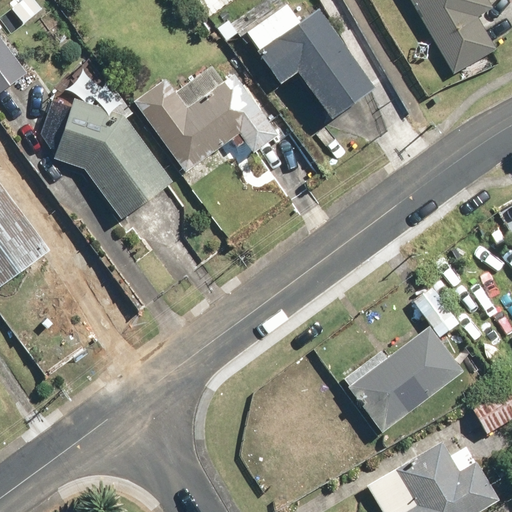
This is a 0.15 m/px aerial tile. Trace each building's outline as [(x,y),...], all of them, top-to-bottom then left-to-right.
[(404,0),(451,79),(494,53),(474,20),(490,10),(484,0),(404,0)] [(369,93),(323,28),(313,13),(252,56),(275,88),(291,77),(324,125),(369,93)] [(0,43),(0,95),(25,77),(0,43)] [(236,137),(249,156),(274,138),(230,76),(207,92),(182,110),(161,80),(129,102),(181,176),(213,153),(236,137)] [(51,163),(75,171),(117,224),(170,184),(121,120),(114,115),(71,102),(51,163)] [(0,289),(46,255),(0,195),(0,289)] [(430,288),(409,303),(434,339),(456,324),(430,288)] [(424,328),(343,387),(378,434),(458,375),(424,328)] [(511,389),(470,415),(483,436),(511,417),(511,389)] [(392,470),(411,502),(395,511),(477,511),(494,502),(472,465),(455,475),(436,443),(392,470)]
